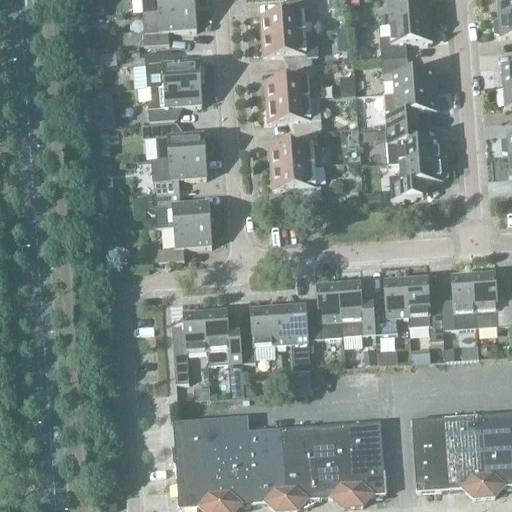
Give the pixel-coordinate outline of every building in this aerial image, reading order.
[(140,0),(141,3),(142,16),(195,13),(194,0),(140,0)] [(315,0),(315,10),(332,10),(331,0),(315,0)] [(511,0),(497,0),(499,20),(511,19),(511,0)] [(314,22),(312,3),(283,5),(284,17),(264,18),(264,20),(260,20),(261,33),(265,36),(265,40),(305,37),(304,26),(310,26),(314,22)] [(388,7),(389,28),(431,25),(429,4),(388,7)] [(195,13),(142,16),(143,38),(144,50),(169,49),(168,37),(197,35),(195,13)] [(511,40),(511,19),(499,20),(493,23),(494,38),(500,39),(500,41),(511,40)] [(390,41),(379,41),(380,50),(381,64),(407,62),(406,48),(432,46),(431,25),(389,28),(390,41)] [(306,49),(305,37),(265,40),(265,44),(262,48),(263,60),(266,60),(267,62),(287,61),(288,72),(312,70),(312,62),(317,62),(316,48),(306,49)] [(109,46),(93,47),(93,56),(109,54),(109,46)] [(169,56),(144,58),(145,71),(147,92),(150,92),(163,91),(201,88),(199,66),(170,68),(169,56)] [(393,85),(394,98),(436,95),(434,74),(408,76),(407,62),(381,64),(383,86),(393,85)] [(511,68),(502,69),(503,90),(511,89),(511,68)] [(312,70),(288,72),(289,83),(268,85),(268,86),(265,87),(266,99),(269,102),(270,106),(319,103),(321,103),(322,102),(322,92),(319,91),(318,91),(317,70),(312,70)] [(202,111),(201,88),(163,91),(150,92),(151,106),(148,106),(149,126),(174,125),(174,113),(202,111)] [(511,110),(511,89),(503,90),(505,111),(511,110)] [(123,95),(125,111),(140,108),(137,92),(123,95)] [(120,104),(119,94),(99,95),(100,105),(120,104)] [(416,117),(427,117),(437,116),(436,95),(394,98),(395,111),(384,111),(386,134),(417,132),(416,117)] [(321,136),(319,103),(270,106),(270,111),(267,114),(268,127),(271,126),(271,128),(292,127),(292,138),(317,136),(317,137),(321,136)] [(113,123),(96,124),(96,133),(113,132),(113,123)] [(175,128),(149,130),(150,143),(156,143),(158,164),(168,163),(201,161),(206,161),(204,138),(176,140),(175,128)] [(417,132),(386,134),(388,169),(399,168),(441,165),(440,162),(447,160),(446,148),(439,147),(439,144),(418,145),(417,132)] [(274,168),(274,173),(314,170),(313,149),(318,148),(317,137),(317,136),(292,138),(293,149),(273,151),(273,153),(269,153),(270,165),(274,168)] [(511,138),(507,139),(507,142),(501,144),(502,156),(508,158),(508,160),(511,159),(511,138)] [(158,164),(152,164),(153,186),(154,199),(179,197),(179,185),(207,183),(206,161),(201,161),(168,163),(158,164)] [(422,187),(426,187),(442,186),(442,183),(448,181),(447,169),(441,168),(441,165),(399,168),(401,187),(390,188),(391,204),(423,201),(422,187)] [(314,170),(274,173),(275,177),(271,181),(272,193),(276,192),(276,194),(296,193),(297,204),(321,203),(321,191),(316,191),(314,170)] [(214,224),(213,207),(180,209),(179,197),(154,199),(146,199),(148,218),(151,220),(156,220),(157,233),(173,232),(211,229),(210,224),(214,224)] [(211,229),(173,232),(175,253),(158,254),(159,267),(184,265),(183,253),(212,251),(211,229)] [(473,282),(476,318),(477,333),(510,330),(509,305),(497,306),(495,280),(491,280),(491,276),(476,277),(476,281),(473,282)] [(453,309),(441,310),(443,335),(456,334),(477,333),(476,318),(473,282),(451,283),(453,309)] [(362,311),(362,305),(361,289),(356,290),(356,285),(341,286),(341,291),(338,291),(342,342),(376,340),(374,314),(374,310),(362,311)] [(429,331),(431,357),(444,356),(443,335),(441,310),(430,311),(428,285),(406,286),(408,323),(409,333),(429,331)] [(335,286),(320,287),(321,292),(316,293),(318,318),(307,319),(308,338),(308,345),(342,342),(338,291),(336,291),(335,286)] [(408,323),(406,286),(384,288),(385,314),(374,314),(376,340),(397,338),(396,323),(408,323)] [(275,314),(272,315),(275,351),(291,350),(293,375),(299,375),(310,374),(308,345),(308,338),(307,319),(306,312),(295,313),(290,313),(290,309),(275,310),(275,314)] [(240,343),(240,336),(229,337),(227,318),(223,318),(223,313),(205,315),(208,356),(209,371),(228,369),(242,368),(240,343)] [(187,357),(208,356),(205,315),(187,316),(187,321),(183,321),(185,347),(173,348),(175,373),(188,372),(187,357)] [(254,352),(275,351),(272,315),(250,316),(252,342),(240,343),(242,368),(255,367),(254,352)] [(242,368),(228,369),(229,383),(231,403),(244,402),(243,382),(242,368)] [(511,443),(510,419),(477,421),(483,503),(493,502),(504,491),(511,489),(511,443)] [(444,423),(449,495),(463,494),(473,503),(483,503),(477,421),(444,423)] [(213,425),(216,458),(219,511),(237,511),(240,509),(253,508),(248,437),(247,422),(213,425)] [(416,497),(449,495),(444,423),(411,426),(416,497)] [(213,425),(172,428),(174,451),(172,454),(173,461),(216,458),(213,425)] [(379,428),(346,430),(352,511),(362,511),(372,500),(385,499),(379,428)] [(346,430),(313,432),(319,504),(331,503),(341,511),(344,511),(352,511),(346,430)] [(313,432),(280,435),(286,511),(299,511),(306,505),(319,504),(313,432)] [(286,511),(280,435),(248,437),(253,508),(265,507),(270,511),(286,511)] [(219,511),(216,458),(173,461),(173,467),(175,469),(178,511),(219,511)]
